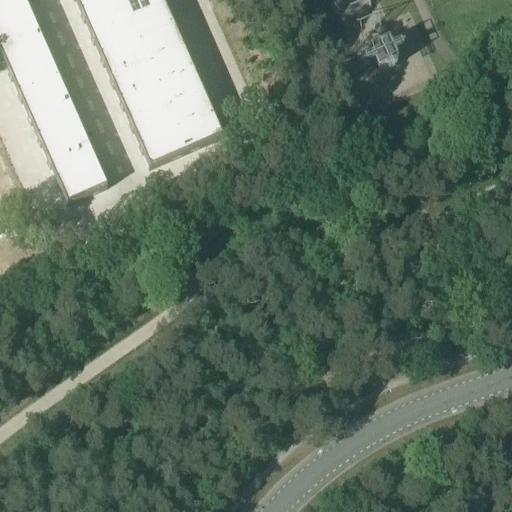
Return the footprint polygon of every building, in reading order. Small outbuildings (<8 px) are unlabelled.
[(20,0),(5,0),(0,2),(0,29),(28,17),(20,0)] [(114,0),(71,0),(80,20),(117,4),(114,0)] [(158,0),(125,0),(117,4),(126,26),(163,10),(158,0)] [(117,4),(80,20),(90,42),(126,26),(117,4)] [(163,10),(126,26),(136,48),(173,32),(163,10)] [(28,17),(0,29),(0,55),(38,39),(28,17)] [(126,26),(90,42),(99,64),(136,48),(126,26)] [(173,32),(136,48),(146,70),(182,54),(173,32)] [(38,39),(0,55),(0,61),(7,78),(48,61),(38,39)] [(136,48),(99,64),(109,86),(146,70),(136,48)] [(182,54),(146,70),(155,92),(192,76),(182,54)] [(48,61),(7,78),(17,100),(57,83),(48,61)] [(146,70),(109,86),(119,108),(155,92),(146,70)] [(192,76),(155,92),(165,114),(202,98),(192,76)] [(57,83),(17,100),(27,122),(67,104),(57,83)] [(155,92),(119,108),(128,130),(165,114),(155,92)] [(202,98),(165,114),(175,136),(211,120),(202,98)] [(67,104),(27,122),(36,144),(77,126),(67,104)] [(165,114),(128,130),(138,152),(175,136),(165,114)] [(371,116),(360,120),(371,145),(382,141),(371,116)] [(211,120),(175,136),(185,159),(221,143),(211,120)] [(77,126),(36,144),(46,166),(86,148),(77,126)] [(175,136),(138,152),(148,175),(185,159),(175,136)] [(86,148),(46,166),(56,188),(96,170),(86,148)] [(96,170),(56,188),(66,211),(106,193),(96,170)]
